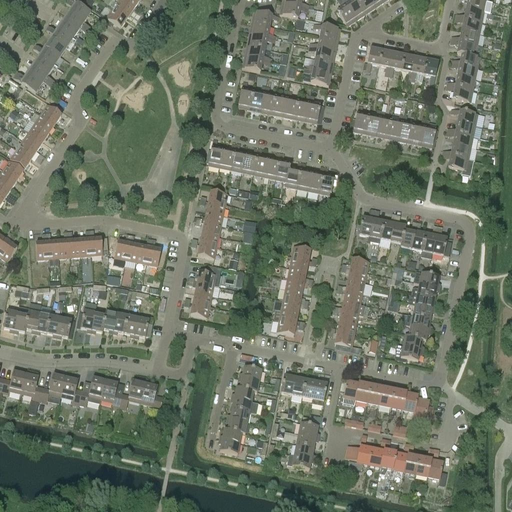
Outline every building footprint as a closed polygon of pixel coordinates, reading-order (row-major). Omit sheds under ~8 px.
[(87,37),(91,31),(83,25),(90,15),(69,0),(68,0),(64,5),(73,11),(57,34),(48,29),(46,33),(54,38),(44,53),(36,48),(33,52),(41,57),(25,81),(17,75),(13,81),(35,96),(42,85),(51,91),(55,85),(47,79),(52,71),(55,73),(58,69),(55,67),(70,44),(74,46),(77,42),(73,40),(79,32),(87,37)] [(120,0),(118,3),(133,13),(139,4),(133,0),(120,0)] [(282,0),(281,6),(300,10),(300,6),(301,0),(282,0)] [(357,0),(355,1),(366,17),(375,10),(368,0),(357,0)] [(368,0),(375,10),(385,4),(382,0),(368,0)] [(467,0),(465,0),(465,3),(467,4),(465,11),(484,15),(490,16),(492,5),(486,4),(467,0)] [(341,11),(336,14),(346,30),(356,23),(346,8),(345,6),(341,1),(337,4),(340,9),(341,11)] [(349,5),(346,8),(356,23),(366,17),(355,1),(349,5)] [(112,12),(126,21),(133,13),(118,3),(112,12)] [(281,6),(279,18),(297,21),(299,14),(300,10),(281,6)] [(464,19),(463,22),(481,26),(483,16),(484,15),(465,11),(464,19)] [(120,31),(126,21),(112,12),(106,21),(112,25),(120,31)] [(253,14),(251,26),(269,30),(271,22),(271,18),(253,14)] [(462,26),(461,33),(479,37),(481,26),(463,22),(462,26)] [(251,26),(248,37),(267,41),(267,37),(269,30),(251,26)] [(321,33),(319,40),(337,44),(340,32),(322,28),(321,33)] [(457,40),(457,44),(459,45),(477,48),(479,37),(461,33),(459,41),(457,40)] [(248,37),(246,48),(264,52),(266,45),(267,41),(248,37)] [(318,47),(317,51),(335,55),(336,51),(337,44),(319,40),(318,47)] [(457,44),(456,48),(458,49),(456,56),(461,57),(474,60),(475,59),(477,48),(459,45),(457,44)] [(246,48),(244,59),(262,63),(263,59),(264,52),(246,48)] [(371,48),(367,66),(371,67),(378,68),(382,50),(371,48)] [(382,50),(378,68),(386,70),(390,71),(393,53),(382,50)] [(316,55),(315,62),(333,66),(335,55),(317,51),(316,55)] [(393,53),(390,71),(393,72),(401,73),(404,55),(393,53)] [(404,55),(401,73),(408,75),(412,75),(416,57),(404,55)] [(416,57),(412,75),(416,76),(423,78),(427,60),(416,57)] [(459,64),(459,68),(477,72),(479,60),(475,59),(474,60),(461,57),(459,64)] [(244,59),(241,71),(242,71),(260,75),(261,67),(262,63),(244,59)] [(427,60),(423,78),(430,79),(435,80),(438,62),(427,60)] [(313,70),(312,73),(330,77),(333,66),(315,62),(313,70)] [(458,72),(456,79),(457,79),(475,83),(477,72),(459,68),(458,72)] [(289,69),(286,80),(294,82),(297,70),(289,69)] [(304,72),(303,76),(311,77),(310,85),(328,89),(330,77),(312,73),(311,73),(304,72)] [(455,87),(454,90),(472,94),(475,83),(457,79),(456,79),(455,87)] [(453,94),(452,102),(470,106),(472,94),(454,90),(453,94)] [(241,93),(237,111),(249,113),(253,95),(245,93),(241,93)] [(253,95),(249,113),(260,116),(264,97),(260,96),(253,95)] [(264,97),(260,116),(271,118),(275,100),(268,98),(264,97)] [(10,109),(12,106),(3,100),(0,103),(0,104),(9,111),(10,109)] [(275,100),(271,118),(282,120),(286,102),(275,100)] [(286,102),(282,120),(293,122),(297,104),(290,103),(286,102)] [(297,104),(293,122),(305,125),(308,107),(304,106),(297,104)] [(308,107),(305,125),(316,127),(316,126),(320,109),(312,107),(308,107)] [(40,117),(55,127),(61,118),(46,108),(40,117)] [(458,118),(457,125),(475,129),(477,117),(473,116),(473,112),(465,110),(464,115),(459,114),(458,118)] [(8,118),(14,122),(18,116),(13,112),(8,118)] [(34,126),(48,136),(55,127),(40,117),(34,126)] [(356,117),(353,135),(364,137),(368,119),(361,117),(356,117)] [(387,142),(398,144),(401,126),(402,124),(403,118),(399,117),(399,119),(391,118),(390,124),(387,142)] [(368,119),(364,137),(375,139),(379,121),(375,120),(368,119)] [(375,139),(387,142),(390,124),(383,122),(379,121),(375,139)] [(455,133),(454,136),(473,140),(475,129),(457,125),(455,133)] [(28,135),(42,145),(48,136),(34,126),(28,135)] [(398,144),(409,146),(413,128),(405,127),(401,126),(398,144)] [(409,146),(420,149),(424,131),(420,130),(413,128),(409,146)] [(420,149),(431,151),(435,133),(427,131),(424,131),(420,149)] [(22,144),(36,154),(42,145),(28,135),(22,144)] [(454,140),(452,148),(470,151),(473,140),(454,136),(454,140)] [(16,153),(30,163),(36,154),(22,144),(16,153)] [(451,155),(450,159),(468,162),(471,163),(473,163),(475,152),(470,151),(452,148),(451,155)] [(211,151),(207,169),(219,171),(223,153),(215,151),(211,151)] [(30,163),(16,153),(10,162),(24,172),(30,163)] [(223,153),(219,171),(230,173),(234,155),(230,154),(223,153)] [(234,155),(230,173),(241,176),(245,158),(238,156),(234,155)] [(245,158),(241,176),(252,178),(256,160),(257,158),(253,157),(252,159),(245,158)] [(448,170),(447,170),(461,173),(461,178),(470,180),(473,164),(471,164),(471,163),(468,162),(450,159),(450,160),(449,163),(448,170)] [(256,160),(252,178),(264,180),(267,162),(260,161),(256,160)] [(264,180),(262,186),(267,187),(268,181),(275,183),(278,164),(274,164),(267,162),(264,180)] [(1,173),(16,183),(22,173),(7,164),(1,173)] [(278,164),(275,183),(285,185),(286,185),(289,172),(289,171),(290,167),(282,165),(278,164)] [(285,185),(285,190),(296,192),(300,174),(296,173),(289,171),(289,172),(286,185),(285,185)] [(0,175),(0,185),(10,192),(16,183),(1,173),(0,175)] [(300,174),(296,192),(307,194),(311,176),(304,175),(300,174)] [(311,176),(307,194),(318,197),(322,178),(318,178),(311,176)] [(322,178),(318,197),(330,199),(334,181),(326,179),(322,178)] [(0,198),(4,201),(10,192),(0,185),(0,198)] [(208,205),(225,208),(227,198),(210,194),(208,205)] [(208,205),(206,216),(223,219),(225,208),(208,205)] [(368,247),(375,214),(370,213),(369,221),(362,220),(358,237),(368,239),(366,247),(368,247)] [(375,214),(368,247),(369,247),(371,240),(380,242),(383,224),(377,223),(379,214),(375,214)] [(204,226),(221,230),(223,219),(206,216),(204,226)] [(383,224),(380,242),(390,244),(396,218),(392,217),(390,226),(383,224)] [(396,218),(390,244),(400,246),(400,250),(404,229),(398,227),(400,219),(396,218)] [(247,234),(254,235),(256,226),(249,225),(247,234)] [(404,229),(400,250),(409,252),(408,256),(410,256),(416,226),(412,225),(410,233),(404,232),(405,229),(404,229)] [(201,237),(218,240),(221,230),(204,226),(201,237)] [(416,226),(410,256),(411,256),(412,252),(421,254),(425,236),(419,235),(420,226),(416,226)] [(425,236),(421,254),(432,256),(437,230),(433,229),(431,238),(425,236)] [(437,230),(432,256),(443,258),(447,241),(440,239),(442,231),(437,230)] [(199,247),(216,251),(218,240),(201,237),(199,247)] [(89,242),(91,259),(108,258),(107,241),(101,242),(101,241),(89,242)] [(79,243),(80,260),(91,259),(89,242),(79,243)] [(57,244),(58,261),(69,261),(68,243),(57,244)] [(68,243),(69,261),(80,260),(79,243),(68,243)] [(7,244),(0,255),(0,260),(7,265),(17,251),(7,244)] [(46,245),(48,262),(58,261),(57,244),(46,245)] [(114,261),(125,263),(128,246),(117,244),(114,261)] [(48,262),(46,245),(35,246),(36,263),(48,262)] [(128,246),(125,263),(135,265),(139,248),(128,246)] [(216,251),(199,247),(197,258),(214,262),(216,251)] [(139,248),(135,265),(146,268),(149,251),(145,250),(139,248)] [(287,259),(287,260),(308,264),(310,253),(293,250),(291,260),(287,259)] [(149,251),(146,268),(157,270),(160,253),(155,252),(149,251)] [(287,260),(286,261),(291,262),(289,271),(306,275),(308,264),(287,260)] [(349,273),(366,276),(369,265),(352,262),(349,273)] [(228,271),(237,272),(238,264),(229,263),(228,271)] [(407,270),(408,271),(414,272),(415,265),(408,263),(407,270)] [(207,269),(206,276),(199,275),(197,281),(195,281),(194,285),(213,289),(218,290),(221,278),(220,277),(221,272),(207,269)] [(282,281),(304,285),(306,275),(289,271),(287,281),(282,280),(282,281)] [(347,283),(364,287),(366,276),(349,273),(347,283)] [(440,287),(437,286),(439,279),(421,276),(415,275),(413,286),(419,287),(439,291),(440,287)] [(285,292),(302,296),(304,285),(282,281),(282,282),(286,283),(285,292)] [(345,294),(362,297),(364,287),(347,283),(345,294)] [(194,285),(193,289),(193,290),(196,290),(194,296),(211,300),(213,289),(194,285)] [(419,287),(418,292),(413,291),(411,292),(410,296),(434,301),(435,295),(438,295),(439,291),(419,287)] [(278,302),(299,306),(302,296),(285,292),(283,303),(278,302)] [(105,303),(106,295),(99,293),(97,301),(105,303)] [(343,304),(360,308),(362,297),(345,294),(343,304)] [(192,307),(209,310),(211,300),(194,296),(192,307)] [(407,306),(434,312),(435,308),(433,307),(434,301),(410,296),(410,298),(408,299),(407,306)] [(280,314),(297,317),(299,306),(278,302),(278,303),(282,304),(280,314)] [(341,315),(358,318),(363,319),(365,309),(360,308),(343,304),(341,315)] [(414,309),(412,319),(430,322),(431,316),(434,316),(434,312),(407,306),(407,307),(414,309)] [(209,310),(192,307),(190,318),(207,321),(209,310)] [(9,335),(13,336),(17,316),(6,313),(3,331),(9,332),(9,335)] [(90,336),(91,332),(94,315),(83,313),(80,331),(87,332),(86,335),(90,336)] [(94,315),(91,332),(90,336),(95,337),(95,334),(102,335),(103,332),(102,332),(105,318),(104,317),(105,314),(100,313),(99,316),(94,315)] [(274,323),(295,328),(297,317),(280,314),(275,313),(273,323),(274,323)] [(25,332),(25,336),(25,332),(31,333),(31,336),(35,337),(39,316),(28,314),(27,317),(28,318),(25,332)] [(105,314),(104,317),(105,318),(102,332),(103,332),(102,335),(103,332),(109,333),(108,336),(112,337),(116,316),(105,314)] [(358,318),(341,315),(339,325),(356,329),(358,318)] [(17,316),(13,336),(17,337),(18,334),(25,336),(25,332),(28,318),(27,317),(27,318),(17,316)] [(39,316),(35,337),(39,338),(40,335),(46,336),(50,319),(39,316)] [(123,336),(127,318),(116,316),(112,337),(116,337),(117,335),(123,336)] [(412,319),(407,317),(405,328),(410,329),(430,333),(431,329),(428,329),(430,322),(412,319)] [(127,318),(123,336),(130,337),(129,340),(133,341),(134,337),(137,321),(127,318)] [(60,321),(50,319),(46,336),(52,338),(52,340),(56,341),(57,338),(60,321)] [(137,321),(134,337),(133,341),(138,342),(138,339),(145,341),(145,338),(150,339),(153,321),(143,319),(143,322),(137,321)] [(60,321),(57,338),(56,341),(60,342),(61,339),(72,342),(75,324),(60,321)] [(295,328),(274,323),(274,324),(278,325),(276,335),(293,339),(295,328)] [(336,336),(353,339),(356,329),(339,325),(336,336)] [(404,339),(425,343),(427,337),(429,338),(430,333),(410,329),(408,339),(404,338),(404,339)] [(353,339),(336,336),(334,347),(351,350),(353,339)] [(397,348),(422,354),(423,350),(421,349),(422,343),(425,344),(425,343),(404,339),(402,349),(397,348)] [(375,357),(378,344),(371,343),(369,355),(375,357)] [(417,364),(419,357),(421,358),(422,354),(397,348),(397,349),(395,350),(395,352),(395,354),(395,356),(394,363),(406,366),(406,362),(417,364)] [(414,376),(415,369),(402,368),(401,375),(414,376)] [(239,376),(239,380),(259,384),(261,373),(243,370),(242,377),(239,376)] [(11,383),(4,382),(1,395),(8,397),(9,394),(21,397),(25,377),(13,374),(11,383)] [(38,380),(25,377),(21,397),(33,400),(32,403),(39,405),(42,391),(36,389),(38,380)] [(48,397),(60,400),(65,380),(52,377),(49,392),(42,391),(39,405),(46,406),(48,397)] [(280,395),(291,398),(295,377),(291,377),(290,379),(283,378),(280,395)] [(295,377),(291,398),(302,400),(305,382),(299,381),(299,378),(295,377)] [(77,412),(79,408),(82,394),(75,392),(78,383),(65,380),(60,400),(72,403),(72,406),(70,411),(77,412)] [(89,395),(82,394),(79,408),(86,409),(87,404),(99,407),(100,403),(105,383),(92,380),(89,395)] [(253,394),(253,395),(257,396),(259,384),(239,380),(238,385),(240,385),(239,391),(253,394)] [(305,382),(302,400),(312,402),(316,382),(312,381),(312,383),(305,382)] [(321,383),(316,382),(312,402),(323,404),(327,387),(327,386),(320,385),(321,383)] [(111,409),(118,411),(122,397),(115,395),(118,386),(105,383),(100,403),(112,406),(111,409)] [(128,403),(140,406),(144,386),(132,383),(128,398),(122,397),(118,411),(126,413),(128,403)] [(353,409),(354,403),(355,403),(358,387),(346,384),(342,406),(353,409)] [(144,386),(140,406),(152,409),(151,412),(159,414),(162,400),(155,399),(157,389),(144,386)] [(358,387),(355,403),(367,406),(370,389),(358,387)] [(370,389),(367,406),(378,408),(382,392),(370,389)] [(239,391),(236,390),(234,397),(232,397),(231,401),(251,405),(253,395),(253,394),(239,391)] [(382,392),(378,408),(390,410),(393,394),(382,392)] [(393,394),(390,410),(402,413),(405,396),(393,394)] [(417,399),(405,396),(402,413),(413,415),(412,420),(413,420),(413,421),(416,424),(420,425),(424,423),(424,422),(425,423),(426,416),(432,417),(433,410),(428,409),(429,402),(417,400),(417,399)] [(231,412),(249,416),(256,417),(258,406),(251,405),(231,401),(230,405),(233,406),(231,412)] [(226,422),(247,426),(249,416),(231,412),(230,418),(227,418),(226,422)] [(345,421),(343,427),(350,429),(352,417),(351,423),(345,421)] [(350,429),(356,430),(362,431),(363,425),(357,424),(358,419),(352,417),(350,429)] [(241,436),(245,437),(247,426),(226,422),(226,426),(228,427),(227,432),(224,432),(227,432),(227,433),(241,436)] [(300,426),(298,437),(318,441),(319,437),(316,437),(317,430),(300,426)] [(407,430),(399,428),(397,439),(405,440),(406,434),(407,430)] [(219,442),(239,446),(241,437),(245,437),(241,436),(227,433),(227,432),(224,432),(222,439),(220,438),(219,442)] [(295,448),(313,451),(314,445),(317,445),(318,441),(298,437),(295,448)] [(237,458),(239,446),(219,442),(218,447),(221,447),(219,454),(237,458)] [(293,458),(314,462),(314,458),(312,458),(313,451),(295,448),(293,458)] [(346,455),(358,458),(359,451),(347,449),(346,455)] [(359,451),(358,458),(356,464),(356,466),(348,464),(347,475),(347,474),(361,473),(362,467),(368,468),(371,452),(359,449),(359,451)] [(371,452),(368,468),(379,470),(378,477),(379,477),(383,454),(371,452)] [(383,454),(379,477),(384,478),(387,472),(392,473),(395,456),(383,454)] [(356,464),(358,458),(346,455),(345,461),(356,464)] [(403,479),(403,475),(407,459),(395,456),(392,473),(391,476),(393,476),(392,480),(400,481),(401,478),(403,479)] [(286,468),(291,469),(309,473),(310,466),(313,467),(314,462),(293,458),(293,459),(288,458),(286,468)] [(407,459),(403,475),(415,478),(418,461),(407,459)] [(418,461),(415,478),(427,480),(430,464),(418,461)] [(430,464),(427,480),(439,482),(442,466),(430,464)]
